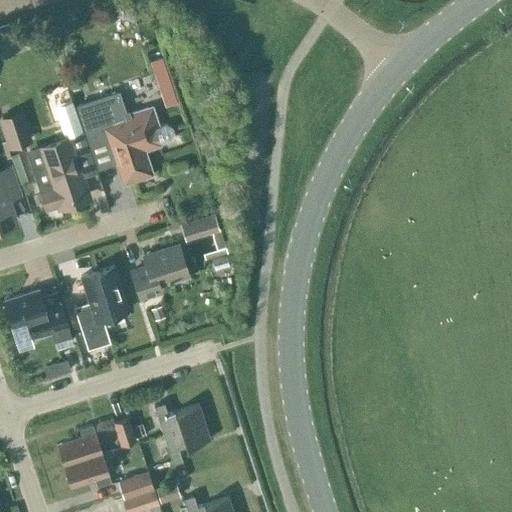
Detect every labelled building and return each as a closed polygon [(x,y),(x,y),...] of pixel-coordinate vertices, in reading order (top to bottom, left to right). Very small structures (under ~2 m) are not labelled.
[(95,100),(76,106),(89,144),(107,138),(115,161),(122,182),(151,172),(143,149),(170,140),(173,133),(171,127),(165,124),(158,126),(152,111),(148,112),(146,108),(131,113),(132,118),(128,119),(119,92),(95,100)] [(78,169),(92,165),(72,105),(58,110),(68,139),(29,152),(47,207),(86,194),(78,169)] [(19,113),(0,119),(9,146),(23,141),(28,139),(23,124),(19,113)] [(96,167),(115,161),(107,138),(89,144),(96,167)] [(0,174),(0,223),(12,219),(5,198),(16,195),(8,172),(0,174)] [(213,213),(180,224),(185,239),(218,228),(213,213)] [(155,285),(187,274),(177,245),(143,256),(146,265),(131,270),(140,297),(157,292),(155,285)] [(205,260),(228,253),(226,247),(217,250),(203,255),(205,260)] [(113,265),(80,276),(88,301),(73,306),(87,349),(109,342),(102,318),(127,310),(113,265)] [(31,336),(50,330),(54,341),(70,336),(64,320),(55,291),(40,296),(38,289),(3,300),(11,325),(26,320),(31,336)] [(155,320),(163,317),(160,307),(151,309),(155,320)] [(66,359),(47,364),(50,375),(69,369),(66,359)] [(162,434),(203,421),(198,405),(198,404),(167,414),(163,402),(153,405),(162,434)] [(134,440),(127,417),(113,421),(120,445),(134,440)] [(203,421),(162,434),(171,463),(181,460),(178,448),(209,438),(209,437),(208,437),(203,421)] [(133,425),(136,434),(144,431),(141,422),(133,425)] [(62,465),(101,453),(94,432),(91,424),(78,428),(80,436),(55,444),(62,465)] [(101,453),(62,465),(69,486),(94,478),(96,486),(110,482),(107,474),(108,474),(101,453)] [(134,511),(157,505),(151,487),(147,472),(118,481),(127,511),(134,511)] [(173,481),(154,488),(158,502),(178,496),(173,481)] [(186,511),(231,511),(227,497),(228,497),(228,496),(196,506),(192,495),(182,498),(186,511)]
